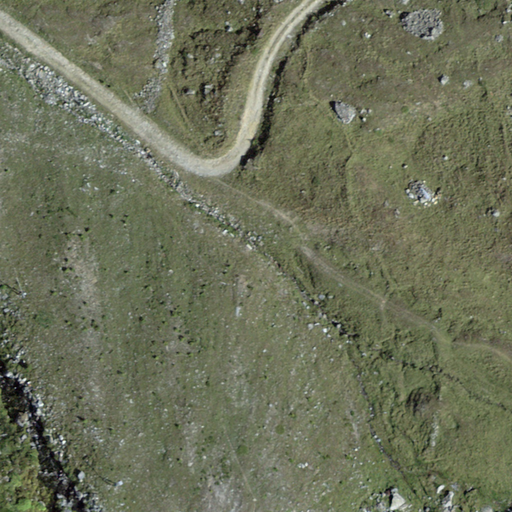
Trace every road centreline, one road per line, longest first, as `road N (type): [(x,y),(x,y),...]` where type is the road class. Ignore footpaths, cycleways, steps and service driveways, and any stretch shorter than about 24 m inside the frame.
road 1 (track): [(0,18),(207,169)]
road 2 (track): [(207,169),(239,150),(276,39),(313,0)]
